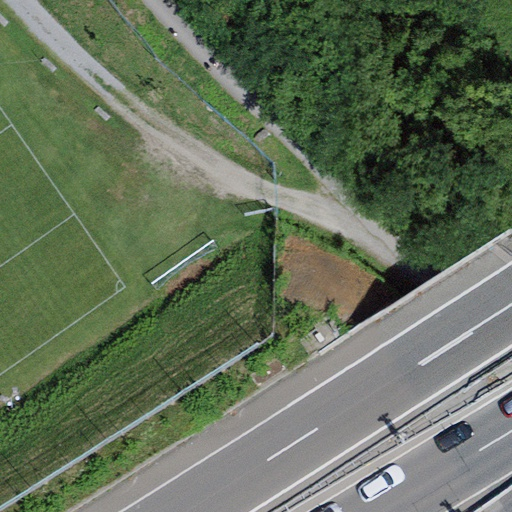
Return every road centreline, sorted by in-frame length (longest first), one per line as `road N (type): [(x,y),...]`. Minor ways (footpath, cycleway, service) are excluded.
road 1 (track): [(17,0),(99,83),(164,134),(273,195),(401,237)]
road 2 (primary): [(511,301),(178,511)]
road 3 (track): [(149,0),(401,237)]
road 4 (primary): [(377,511),(511,430)]
road 5 (track): [(401,237),(511,328)]
